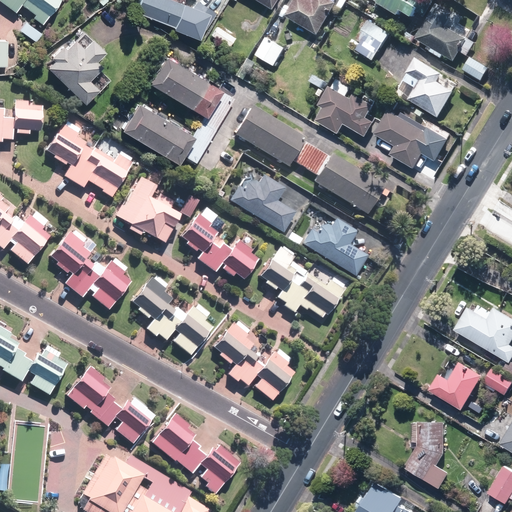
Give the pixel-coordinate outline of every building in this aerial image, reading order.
[(41,26),(60,0),(0,0),(0,4),(14,14),(20,6),(33,16),(31,19),(41,26)] [(170,0),(137,0),(133,13),(173,29),(183,5),(170,0)] [(195,0),(183,21),(204,33),(216,13),(195,0)] [(252,0),(269,10),(274,0),(252,0)] [(335,0),(295,0),(285,17),(318,36),(338,2),(335,0)] [(381,0),(379,5),(399,17),(402,12),(413,19),(417,13),(426,19),(437,0),(381,0)] [(475,44),(429,17),(416,40),(455,63),(461,53),(468,56),(475,44)] [(24,22),(18,31),(34,43),(41,34),(24,22)] [(373,24),(356,51),(374,62),(391,35),(373,24)] [(274,25),(256,56),(275,67),(286,48),(278,43),(285,32),(274,25)] [(217,27),(211,37),(228,48),(234,38),(217,27)] [(51,62),(45,68),(83,106),(98,91),(88,81),(101,67),(95,62),(104,53),(81,31),(63,49),(60,45),(47,58),(51,62)] [(234,98),(162,56),(145,84),(202,117),(190,136),(134,103),(118,131),(175,164),(180,155),(195,164),(234,98)] [(471,57),(463,71),(482,82),(490,68),(471,57)] [(444,75),(417,59),(408,74),(409,75),(400,90),(411,98),(409,101),(438,119),(455,93),(439,83),(444,75)] [(265,70),(248,60),(243,68),(260,78),(265,70)] [(324,110),(317,122),(339,135),(345,126),(366,139),(375,123),(367,119),(377,102),(365,95),(363,100),(355,95),(352,100),(347,96),(352,87),(336,78),(319,107),(324,110)] [(0,142),(0,140),(10,141),(11,135),(28,136),(28,132),(39,132),(41,107),(30,106),(31,102),(12,101),(11,119),(2,118),(2,109),(0,109),(0,142)] [(383,187),(249,107),(231,136),(286,169),(290,161),(315,176),(311,184),(365,216),(383,187)] [(398,117),(389,111),(375,135),(396,147),(390,156),(415,170),(424,154),(433,159),(445,139),(400,113),(398,117)] [(85,182),(111,198),(133,160),(118,151),(112,160),(75,138),(79,132),(62,121),(43,153),(67,167),(61,177),(81,189),(85,182)] [(236,187),(227,201),(281,234),(294,213),(275,201),(283,189),(261,175),(255,185),(247,180),(241,190),(236,187)] [(119,205),(112,217),(162,245),(178,216),(168,210),(172,203),(157,195),(153,202),(148,199),(155,187),(138,178),(122,207),(119,205)] [(187,195),(177,212),(187,218),(197,201),(187,195)] [(0,196),(0,250),(1,251),(8,243),(12,246),(7,252),(25,266),(48,237),(40,231),(48,222),(35,212),(30,218),(27,215),(22,222),(13,216),(11,219),(3,213),(8,208),(0,201),(0,200),(2,198),(0,196)] [(216,217),(201,207),(178,238),(185,243),(183,246),(198,256),(194,260),(214,274),(217,269),(231,278),(233,275),(241,281),(256,260),(249,255),(251,251),(237,241),(230,250),(212,238),(215,233),(208,228),(216,217)] [(308,230),(299,245),(353,278),(367,257),(347,245),(355,232),(333,219),(327,227),(324,225),(316,227),(312,233),(308,230)] [(89,297),(107,311),(130,282),(121,275),(126,268),(112,257),(103,269),(94,262),(92,265),(85,260),(90,254),(81,247),(85,241),(70,229),(47,258),(56,264),(54,267),(68,278),(63,285),(81,299),(87,291),(92,294),(89,297)] [(279,245),(257,277),(279,292),(275,298),(283,304),(280,307),(291,315),(297,307),(304,312),(305,310),(322,321),(345,287),(331,277),(325,286),(305,273),(307,271),(291,260),(294,256),(279,245)] [(171,342),(189,356),(212,328),(204,321),(209,314),(197,305),(194,308),(190,306),(183,315),(168,303),(170,299),(161,292),(166,286),(152,275),(130,304),(151,321),(143,330),(153,338),(155,335),(163,342),(172,331),(177,334),(171,342)] [(468,307),(454,330),(510,363),(511,360),(511,344),(511,345),(511,344),(511,317),(496,308),(493,313),(485,308),(481,314),(468,307)] [(232,319),(210,349),(233,366),(225,375),(236,383),(237,381),(245,387),(253,376),(259,380),(252,389),(270,402),(292,373),(284,366),(290,359),(277,349),(273,354),(272,353),(261,367),(253,361),(256,356),(248,350),(252,344),(243,338),(248,331),(232,319)] [(0,324),(0,371),(20,383),(26,373),(34,377),(29,385),(47,397),(67,365),(56,359),(59,354),(46,345),(39,356),(34,354),(29,362),(22,358),(24,354),(15,348),(17,344),(8,338),(10,335),(8,333),(10,330),(0,324)] [(439,373),(429,390),(462,410),(484,375),(460,361),(449,379),(439,373)] [(86,367),(64,397),(81,410),(83,407),(89,412),(87,414),(105,428),(112,418),(119,423),(112,431),(131,445),(154,414),(132,398),(128,403),(125,401),(119,408),(112,403),(114,400),(105,393),(109,388),(100,382),(102,379),(86,367)] [(511,380),(493,368),(484,382),(506,396),(511,385),(511,380)] [(487,405),(475,396),(469,406),(481,414),(487,405)] [(511,411),(511,400),(506,397),(500,408),(511,414),(511,411)] [(171,414),(148,443),(213,495),(239,463),(217,445),(212,451),(210,448),(204,456),(197,450),(199,447),(189,440),(193,435),(186,429),(188,427),(171,414)] [(438,465),(445,453),(446,422),(412,421),(412,447),(417,448),(405,468),(440,489),(451,472),(438,465)] [(511,423),(500,444),(511,451),(511,423)] [(104,456),(73,509),(77,511),(208,511),(187,499),(190,494),(128,457),(122,466),(104,456)] [(511,469),(504,465),(488,493),(507,504),(511,495),(511,469)] [(374,481),(356,511),(412,511),(400,505),(404,498),(374,481)]
